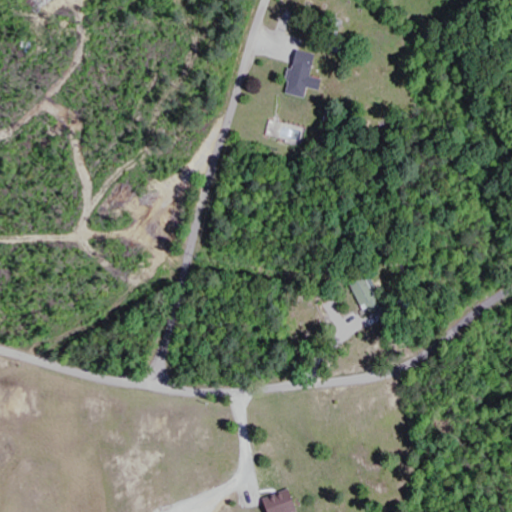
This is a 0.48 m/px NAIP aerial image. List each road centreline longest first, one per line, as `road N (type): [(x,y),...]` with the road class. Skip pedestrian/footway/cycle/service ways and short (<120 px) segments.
road 1 (residential): [(158,387),(270,0)]
road 2 (residential): [(511,290),(389,372),(253,391),(158,387)]
road 3 (residential): [(0,351),(158,387)]
